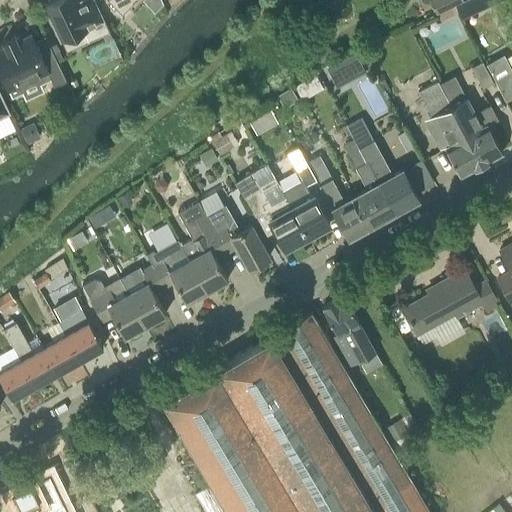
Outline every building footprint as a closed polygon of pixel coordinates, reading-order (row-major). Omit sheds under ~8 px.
[(47,0),(49,2),(44,4),(61,40),(81,31),(86,42),(103,34),(109,31),(110,31),(94,0),(82,0),(78,2),(77,0),(47,0)] [(109,0),(122,12),(134,0),(109,0)] [(163,3),(161,0),(143,0),(155,11),(163,3)] [(438,13),(455,4),(463,0),(430,0),(437,13),(438,13)] [(463,0),(455,4),(459,12),(462,18),(499,0),(463,0)] [(455,4),(438,13),(441,21),(459,12),(455,4)] [(112,37),(109,31),(103,34),(106,40),(112,37)] [(322,32),(308,40),(319,60),(320,60),(322,62),(332,57),(331,54),(333,53),(322,32)] [(44,61),(31,34),(17,40),(15,36),(3,41),(5,46),(0,48),(0,70),(9,90),(48,72),(54,85),(66,80),(55,55),(44,61)] [(357,56),(328,71),(336,85),(364,70),(357,56)] [(482,59),(471,64),(483,87),(494,82),(482,59)] [(494,78),(506,99),(511,95),(511,72),(511,73),(509,70),(494,78)] [(440,149),(445,146),(461,174),(482,163),(445,95),(438,80),(418,90),(431,115),(424,120),(440,149)] [(490,104),(474,112),(461,87),(445,95),(482,163),(503,151),(488,124),(498,119),(490,104)] [(346,125),(353,138),(366,161),(368,160),(380,181),(395,210),(419,197),(403,168),(392,174),(361,117),(346,125)] [(39,133),(33,122),(21,128),(28,143),(32,140),(41,136),(39,133)] [(415,146),(407,130),(397,134),(406,151),(415,146)] [(227,133),(213,141),(221,154),(234,146),(227,133)] [(344,200),(332,178),(319,155),(307,162),(316,179),(347,236),(395,210),(380,181),(368,160),(366,161),(353,138),(343,143),(367,187),(344,200)] [(218,157),(212,146),(200,152),(207,164),(218,157)] [(330,223),(308,184),(316,179),(307,162),(298,146),(287,152),(305,184),(285,195),(308,235),(330,223)] [(264,208),(270,218),(285,247),(308,235),(285,195),(271,202),(252,171),(235,180),(255,213),(264,208)] [(168,185),(165,179),(158,179),(155,185),(158,190),(165,191),(168,185)] [(128,191),(117,197),(123,208),(133,202),(128,191)] [(207,290),(228,279),(216,258),(227,252),(206,214),(207,214),(199,200),(178,211),(192,238),(182,244),(207,290)] [(237,246),(249,267),(270,256),(252,223),(240,230),(225,203),(207,214),(206,214),(227,252),(237,246)] [(103,218),(99,211),(89,216),(95,227),(102,224),(103,218)] [(175,280),(187,302),(207,290),(182,244),(179,239),(156,251),(153,250),(147,253),(152,264),(164,286),(175,280)] [(511,241),(500,249),(511,270),(498,278),(511,303),(511,241)] [(44,268),(46,271),(50,278),(68,268),(62,258),(44,268)] [(145,324),(166,313),(154,292),(164,286),(152,264),(122,280),(128,292),(127,292),(145,324)] [(475,286),(465,268),(438,282),(441,287),(403,307),(417,332),(455,312),(457,316),(482,302),(488,312),(500,305),(486,279),(475,286)] [(46,271),(34,278),(39,287),(51,280),(50,278),(46,271)] [(83,284),(104,320),(113,315),(125,336),(145,324),(127,292),(128,292),(122,280),(110,287),(109,287),(105,288),(100,279),(94,278),(83,284)] [(9,291),(0,297),(0,308),(1,310),(16,301),(9,291)] [(359,360),(375,351),(344,293),(322,305),(338,333),(343,330),(359,360)] [(80,360),(103,347),(81,308),(58,320),(58,321),(66,333),(80,360)] [(430,511),(390,443),(381,428),(312,310),(163,398),(230,511),(430,511)] [(43,346),(33,351),(16,321),(4,328),(15,347),(14,347),(35,385),(58,372),(43,346)] [(66,333),(43,346),(58,372),(80,360),(66,333)] [(14,347),(0,355),(0,375),(12,398),(35,385),(14,347)] [(511,357),(503,363),(511,378),(511,357)] [(400,417),(381,428),(390,443),(409,432),(400,417)] [(49,474),(11,492),(20,511),(44,511),(63,503),(49,474)] [(66,511),(63,503),(44,511),(66,511)]
